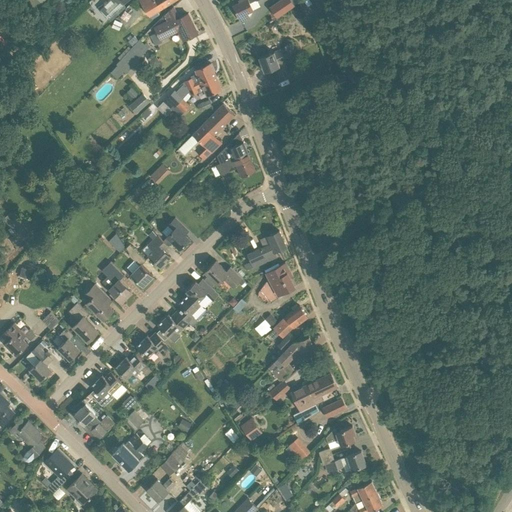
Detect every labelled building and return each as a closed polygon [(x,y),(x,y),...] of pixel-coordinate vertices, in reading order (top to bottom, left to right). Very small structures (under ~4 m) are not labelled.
[(126,0),(109,0),(100,9),(109,19),(123,5),(122,4),(126,0)] [(175,0),(140,0),(145,6),(140,9),(146,19),(175,0)] [(256,0),(240,0),(241,1),(234,5),(239,16),(253,9),(251,3),(256,0)] [(291,0),(279,0),(270,7),(277,18),(295,5),(291,0)] [(312,3),(309,0),(305,0),(293,9),(297,14),(312,3)] [(179,30),(184,40),(198,33),(192,21),(192,20),(188,13),(179,18),(174,6),(167,13),(164,15),(168,22),(154,28),(156,33),(151,35),(156,45),(163,42),(161,39),(179,30)] [(123,23),(120,22),(115,20),(112,27),(119,31),(123,23)] [(117,64),(118,65),(112,71),(115,74),(116,73),(119,76),(124,70),(127,73),(149,48),(139,40),(131,48),(120,60),(117,64)] [(259,57),(265,71),(274,68),(280,66),(279,63),(291,59),(290,57),(292,56),(291,53),(296,51),(292,43),(285,45),(286,47),(259,57)] [(217,76),(211,63),(196,69),(198,73),(191,76),(192,78),(183,82),(185,87),(188,85),(189,88),(217,76)] [(15,75),(21,84),(23,83),(31,78),(24,68),(23,69),(15,75)] [(275,70),(265,74),(270,86),(279,82),(275,70)] [(189,88),(190,90),(192,94),(199,91),(199,93),(206,90),(208,95),(222,88),(217,76),(189,88)] [(133,87),(127,91),(134,99),(140,94),(133,87)] [(183,98),(171,87),(163,95),(167,100),(165,102),(173,109),(183,98)] [(143,93),(130,105),(137,112),(150,101),(143,93)] [(183,98),(173,109),(180,117),(184,112),(190,106),(186,102),(183,98)] [(210,99),(198,104),(200,110),(212,105),(210,99)] [(214,134),(235,114),(224,103),(193,133),(179,147),(185,154),(200,140),(212,152),(222,142),(214,134)] [(248,151),(240,133),(217,155),(221,163),(217,165),(212,167),(212,168),(221,164),(248,151)] [(255,171),(256,171),(248,151),(221,164),(218,165),(212,168),(216,177),(221,174),(238,167),(242,176),(255,171)] [(157,176),(167,166),(164,163),(154,174),(157,176)] [(216,202),(209,207),(213,212),(219,207),(216,202)] [(12,212),(3,218),(14,232),(12,234),(21,246),(31,238),(12,212)] [(190,238),(185,234),(189,229),(176,216),(169,224),(174,228),(167,235),(180,248),(190,238)] [(148,254),(162,267),(172,257),(164,249),(168,245),(158,235),(153,230),(148,234),(154,240),(149,244),(153,248),(148,254)] [(248,254),(251,261),(254,266),(267,260),(267,262),(277,257),(275,252),(287,247),(280,230),(260,239),(264,247),(248,254)] [(117,233),(109,241),(120,252),(125,246),(117,233)] [(130,244),(126,247),(130,252),(129,254),(140,265),(132,274),(144,285),(153,275),(141,264),(146,259),(130,244)] [(227,270),(217,260),(205,271),(216,282),(222,277),(233,287),(242,277),(231,266),(227,270)] [(122,301),(132,291),(120,279),(125,274),(111,261),(102,271),(113,282),(108,287),(122,301)] [(251,261),(244,264),(247,269),(254,266),(251,261)] [(295,287),(288,273),(290,272),(285,262),(268,271),(272,279),(267,281),(259,292),(258,296),(263,301),(265,299),(268,302),(270,301),(272,303),(278,299),(277,296),(280,295),(295,287)] [(36,270),(25,267),(22,276),(33,279),(36,270)] [(198,301),(203,306),(211,298),(213,300),(219,294),(212,287),(203,278),(199,282),(196,280),(187,289),(198,301)] [(108,296),(95,283),(87,292),(92,297),(87,302),(104,319),(114,309),(104,300),(108,296)] [(206,309),(203,306),(198,301),(187,289),(186,290),(189,293),(180,303),(182,306),(177,310),(189,322),(193,326),(198,320),(196,318),(206,309)] [(0,326),(18,309),(0,290),(0,326)] [(247,303),(242,298),(233,307),(238,312),(247,303)] [(78,301),(69,310),(79,320),(74,326),(89,340),(98,331),(84,316),(88,312),(78,301)] [(308,316),(300,305),(286,317),(276,327),(280,332),(284,336),(294,326),(308,316)] [(177,310),(171,316),(169,314),(158,325),(169,335),(175,329),(178,332),(189,322),(177,310)] [(51,312),(42,320),(51,329),(59,320),(51,312)] [(277,320),(271,313),(265,318),(272,325),(277,320)] [(25,335),(14,323),(2,334),(8,341),(6,343),(17,354),(35,336),(30,331),(25,335)] [(66,327),(58,335),(64,341),(59,347),(70,359),(80,349),(70,339),(74,334),(66,327)] [(167,342),(156,331),(150,337),(148,335),(137,346),(148,357),(153,351),(156,354),(162,347),(166,351),(171,346),(167,342)] [(296,338),(291,333),(278,344),(281,347),(283,350),(296,338)] [(313,347),(310,336),(309,336),(294,341),(278,357),(279,358),(274,363),(270,367),(274,372),(280,381),(291,371),(286,364),(297,352),(313,347)] [(49,356),(51,354),(48,350),(46,352),(44,350),(43,351),(38,345),(32,351),(41,360),(31,369),(42,380),(42,379),(51,370),(52,370),(46,364),(52,359),(49,356)] [(135,353),(129,359),(127,356),(116,367),(132,383),(134,383),(137,380),(137,377),(136,375),(142,369),(147,375),(152,370),(147,364),(135,353)] [(200,370),(195,373),(199,381),(205,378),(200,370)] [(122,382),(111,371),(105,377),(103,375),(92,386),(102,396),(108,390),(111,394),(122,382)] [(337,386),(331,373),(306,385),(313,398),(322,393),(337,386)] [(155,375),(151,378),(156,383),(160,379),(155,375)] [(290,387),(285,381),(271,393),(276,399),(290,387)] [(313,398),(306,385),(292,392),(301,411),(294,414),(298,424),(319,411),(313,398)] [(236,389),(241,395),(244,393),(238,387),(236,389)] [(0,422),(2,425),(15,412),(4,401),(7,399),(0,392),(0,422)] [(232,393),(226,398),(232,404),(237,399),(232,393)] [(131,395),(127,399),(131,404),(135,400),(131,395)] [(342,399),(323,408),(327,417),(347,407),(342,399)] [(116,423),(107,415),(97,425),(90,418),(96,413),(86,404),(75,414),(76,414),(80,418),(79,418),(85,424),(86,423),(92,430),(91,431),(99,439),(116,423)] [(134,410),(127,416),(137,427),(144,420),(134,410)] [(238,410),(232,415),(237,421),(243,416),(238,410)] [(29,421),(25,424),(20,419),(10,429),(19,437),(22,435),(33,445),(27,451),(28,451),(26,454),(25,456),(26,459),(29,460),(32,459),(33,459),(45,446),(39,441),(44,436),(29,421)] [(183,419),(179,427),(186,431),(190,423),(183,419)] [(261,431),(252,420),(243,427),(251,439),(261,431)] [(354,434),(356,433),(353,425),(343,428),(337,430),(336,429),(335,429),(334,428),(326,436),(327,437),(328,442),(338,438),(340,445),(346,443),(356,440),(354,434)] [(126,470),(128,469),(129,469),(130,468),(135,464),(144,454),(141,451),(148,444),(136,433),(127,442),(125,444),(124,443),(118,448),(116,447),(113,450),(114,452),(113,453),(123,463),(122,466),(126,470)] [(298,438),(289,446),(291,448),(288,450),(292,455),(298,461),(309,451),(298,438)] [(192,452),(182,442),(171,454),(161,465),(170,475),(181,464),(192,452)] [(321,457),(333,453),(330,447),(319,451),(321,457)] [(46,461),(62,476),(70,468),(73,464),(58,449),(46,461)] [(361,450),(348,455),(353,469),(366,464),(361,450)] [(333,453),(321,457),(323,464),(328,462),(335,460),(333,453)] [(335,460),(328,462),(331,471),(344,467),(341,458),(335,460)] [(234,464),(227,472),(233,477),(240,470),(234,464)] [(250,471),(256,476),(263,469),(256,464),(250,471)] [(205,474),(200,470),(195,476),(199,480),(205,474)] [(91,481),(89,483),(86,480),(88,478),(82,473),(67,489),(71,493),(75,497),(75,500),(79,504),(81,504),(84,501),(89,496),(90,497),(98,489),(91,481)] [(65,481),(64,482),(58,476),(48,486),(54,492),(65,481)] [(176,483),(170,478),(163,484),(158,479),(148,489),(159,500),(176,483)] [(206,487),(200,480),(194,487),(181,499),(186,504),(177,511),(199,511),(189,501),(198,491),(200,493),(206,487)] [(378,492),(372,480),(351,490),(356,503),(378,492)] [(280,488),(284,495),(292,490),(287,483),(280,488)] [(365,511),(383,504),(378,492),(356,503),(359,509),(360,511),(365,511)] [(346,499),(340,493),(333,499),(338,506),(346,499)] [(254,511),(259,507),(248,497),(233,511),(220,511),(219,511),(218,511),(254,511)]
